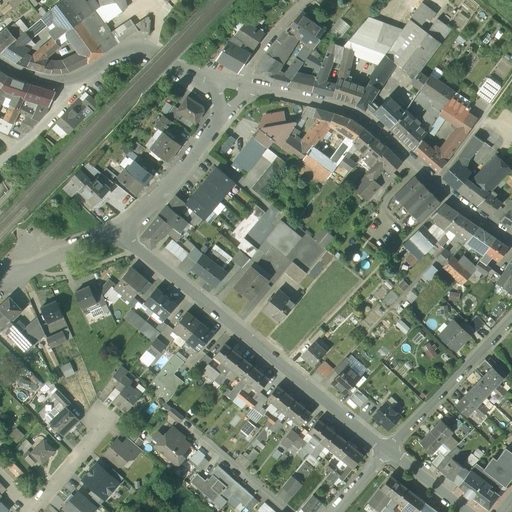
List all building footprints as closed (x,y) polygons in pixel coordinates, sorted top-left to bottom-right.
[(15,0),(10,5),(14,9),(24,0),(15,0)] [(65,0),(61,0),(42,17),(47,25),(56,18),(70,6),(65,0)] [(98,0),(100,7),(94,11),(104,24),(125,9),(119,2),(121,0),(98,0)] [(432,10),(422,3),(410,19),(420,27),(432,10)] [(70,6),(56,18),(61,24),(61,25),(65,31),(81,21),(70,6)] [(104,24),(94,11),(81,21),(104,53),(118,44),(112,36),(104,24)] [(302,12),(287,30),(298,38),(307,44),(313,49),(320,39),(318,38),(325,29),(302,12)] [(148,17),(134,28),(137,32),(148,32),(150,20),(148,17)] [(401,31),(369,17),(354,34),(390,47),(401,31)] [(340,40),(351,26),(342,19),(330,33),(340,40)] [(420,27),(410,19),(401,31),(390,47),(385,54),(393,61),(393,62),(415,78),(441,43),(427,32),(420,27)] [(437,19),(427,32),(441,43),(452,29),(437,19)] [(104,53),(81,21),(65,31),(69,37),(82,54),(88,63),(104,53)] [(130,23),(112,36),(118,44),(135,32),(137,32),(134,28),(130,23)] [(61,24),(50,34),(53,38),(55,40),(65,31),(61,25),(61,24)] [(263,36),(244,24),(235,35),(256,48),(263,36)] [(0,36),(0,54),(1,54),(17,39),(7,30),(0,36)] [(276,41),(267,54),(283,64),(286,58),(295,43),(298,38),(287,30),(276,41)] [(65,31),(55,40),(60,48),(60,45),(61,44),(69,37),(65,31)] [(17,39),(1,54),(16,63),(29,52),(24,46),(31,39),(26,32),(17,39)] [(354,34),(343,46),(345,47),(355,51),(380,60),(385,54),(390,47),(354,34)] [(53,38),(33,55),(27,68),(41,72),(51,73),(53,66),(47,58),(52,54),(60,48),(55,40),(53,38)] [(250,55),(227,42),(216,60),(239,73),(250,55)] [(322,65),(320,70),(328,73),(335,55),(339,45),(331,42),(322,65)] [(307,44),(297,59),(303,63),(304,62),(308,56),(313,49),(307,44)] [(343,46),(339,45),(335,55),(343,56),(345,47),(343,46)] [(355,51),(345,47),(343,56),(337,81),(336,84),(333,97),(356,105),(364,92),(363,92),(366,87),(351,81),(352,77),(349,76),(355,51)] [(82,54),(61,64),(53,66),(51,73),(62,74),(70,72),(88,63),(82,54)] [(267,54),(254,73),(270,82),(287,86),(295,74),(303,63),(297,59),(290,68),(283,64),(267,54)] [(380,60),(369,78),(371,79),(378,84),(393,62),(393,61),(385,54),(380,60)] [(322,65),(308,56),(304,62),(307,64),(307,63),(319,71),(320,70),(322,65)] [(317,76),(315,79),(324,81),(328,73),(320,70),(319,71),(317,76)] [(312,78),(295,74),(287,86),(312,92),(315,79),(312,78)] [(454,92),(431,75),(421,89),(435,99),(445,106),(451,96),(454,92)] [(31,86),(8,77),(0,89),(6,92),(16,96),(24,99),(25,99),(31,86)] [(324,81),(315,79),(312,92),(333,97),(336,84),(324,81)] [(378,84),(371,79),(369,82),(376,88),(378,84)] [(500,89),(487,79),(477,93),(490,102),(500,89)] [(376,88),(369,82),(366,87),(363,92),(364,92),(356,105),(365,111),(379,90),(376,88)] [(55,92),(31,86),(25,99),(38,104),(35,111),(46,114),(55,92)] [(454,92),(451,96),(469,108),(469,103),(468,101),(454,92)] [(24,99),(16,96),(10,106),(19,110),(24,99)] [(99,106),(89,96),(83,102),(88,107),(94,112),(99,106)] [(469,108),(451,96),(445,106),(440,114),(460,127),(468,132),(477,120),(466,112),(469,108)] [(202,107),(187,97),(178,110),(177,112),(178,112),(192,122),(195,124),(203,112),(202,112),(202,108),(202,107)] [(400,108),(389,97),(375,113),(390,129),(402,116),(397,111),(400,108)] [(79,98),(57,122),(69,134),(85,121),(79,115),(88,107),(83,102),(79,98)] [(435,99),(426,114),(436,120),(440,114),(445,106),(435,99)] [(10,106),(3,120),(13,125),(20,111),(10,106)] [(173,107),(166,118),(171,122),(174,118),(178,112),(177,112),(178,110),(173,107)] [(335,114),(307,107),(302,115),(314,117),(319,120),(321,117),(331,122),(335,114)] [(46,114),(35,111),(32,119),(39,123),(46,114)] [(192,122),(178,112),(174,118),(183,124),(184,123),(189,127),(192,122)] [(415,121),(405,112),(402,116),(390,129),(413,151),(420,141),(434,122),(436,120),(426,114),(420,123),(416,119),(415,121)] [(282,113),(264,117),(266,128),(284,125),(282,113)] [(344,117),(335,114),(331,122),(329,126),(335,129),(344,117)] [(166,118),(163,116),(155,127),(158,130),(163,133),(163,132),(163,133),(171,122),(166,118)] [(331,122),(321,117),(319,120),(317,124),(313,129),(323,136),(327,129),(328,129),(329,126),(331,122)] [(344,117),(335,129),(348,137),(354,142),(364,129),(350,119),(344,117)] [(266,128),(262,129),(261,131),(259,130),(253,137),(267,149),(273,141),(281,147),(289,136),(294,128),(296,124),(295,123),(284,125),(266,128)] [(335,129),(329,126),(328,129),(327,129),(323,136),(327,140),(335,129)] [(458,129),(456,128),(440,150),(440,151),(449,158),(468,132),(460,127),(458,129)] [(299,131),(294,128),(289,136),(294,140),(299,131)] [(313,129),(302,145),(309,150),(311,147),(312,147),(316,142),(323,136),(313,129)] [(354,142),(353,144),(357,147),(365,153),(366,152),(367,153),(376,139),(364,129),(354,142)] [(158,130),(152,138),(156,141),(163,133),(158,130)] [(167,132),(165,134),(163,133),(163,132),(163,133),(156,141),(174,154),(180,145),(174,140),(175,138),(167,132)] [(294,140),(289,136),(281,147),(293,156),(301,162),(301,161),(302,161),(309,150),(302,145),(294,140)] [(473,136),(458,157),(466,159),(479,142),(473,136)] [(253,137),(234,161),(248,173),(267,149),(253,137)] [(354,142),(348,137),(345,141),(351,146),(353,144),(354,142)] [(152,138),(146,147),(150,150),(156,141),(152,138)] [(376,139),(367,153),(366,152),(365,153),(364,155),(368,158),(366,161),(372,167),(377,162),(377,161),(387,149),(376,139)] [(174,154),(156,141),(150,150),(152,151),(150,154),(159,160),(160,158),(167,163),(174,154)] [(351,146),(345,141),(331,161),(337,166),(338,163),(344,156),(348,150),(351,146)] [(432,151),(420,141),(413,151),(438,173),(445,163),(432,151)] [(136,143),(132,148),(141,154),(145,149),(136,143)] [(357,147),(353,144),(351,146),(348,150),(352,153),(357,147)] [(312,147),(311,147),(309,150),(302,161),(314,170),(327,179),(337,166),(331,161),(312,147)] [(440,150),(437,147),(435,148),(432,151),(445,163),(449,158),(440,151),(440,150)] [(387,149),(377,161),(377,162),(372,167),(369,171),(366,174),(373,180),(385,166),(393,171),(401,163),(387,149)] [(352,153),(348,150),(344,156),(348,159),(352,153)] [(141,159),(130,151),(126,156),(133,162),(134,162),(137,164),(141,159)] [(368,158),(364,155),(359,161),(369,171),(372,167),(366,161),(368,158)] [(496,155),(474,180),(482,187),(489,193),(491,191),(511,170),(499,158),(496,155)] [(252,189),(261,197),(286,164),(277,156),(252,189)] [(301,162),(293,156),(286,164),(308,180),(314,170),(302,161),(301,161),(301,162)] [(348,159),(344,156),(338,163),(350,172),(356,165),(348,159)] [(459,165),(454,166),(443,178),(457,190),(466,179),(469,174),(465,171),(466,159),(458,157),(459,165)] [(137,164),(134,162),(133,162),(127,171),(144,185),(152,176),(137,164)] [(79,171),(72,179),(77,185),(75,187),(79,189),(80,191),(90,181),(89,181),(85,177),(88,173),(83,168),(79,171)] [(115,176),(106,169),(102,174),(111,181),(115,176)] [(216,169),(208,178),(226,193),(234,184),(216,169)] [(127,171),(125,170),(117,180),(137,195),(144,185),(127,171)] [(511,170),(503,179),(511,187),(511,170)] [(102,174),(101,174),(97,178),(107,189),(113,183),(111,181),(102,174)] [(366,174),(355,188),(368,200),(380,187),(373,180),(366,174)] [(414,177),(394,197),(403,206),(423,185),(414,177)] [(97,178),(92,184),(90,181),(80,191),(93,204),(107,189),(97,178)] [(208,178),(201,187),(219,202),(226,193),(208,178)] [(72,179),(63,188),(71,196),(79,189),(75,187),(77,185),(72,179)] [(479,190),(466,179),(457,190),(471,201),(479,190)] [(423,185),(403,206),(412,215),(432,194),(423,185)] [(219,202),(201,187),(193,196),(211,211),(219,202)] [(479,190),(471,201),(476,206),(489,193),(482,187),(479,190)] [(107,189),(93,204),(97,208),(112,193),(107,189)] [(489,193),(476,206),(491,215),(502,204),(493,197),(496,195),(491,191),(489,193)] [(432,194),(412,215),(421,224),(441,203),(432,194)] [(175,196),(167,206),(169,207),(173,211),(176,207),(180,211),(182,209),(185,205),(186,205),(175,196)] [(211,211),(193,196),(186,205),(185,205),(193,212),(203,220),(211,211)] [(458,214),(444,204),(430,218),(442,229),(444,231),(444,230),(447,227),(458,214)] [(193,212),(185,205),(182,209),(190,216),(193,212)] [(256,205),(230,235),(240,243),(244,239),(243,238),(265,213),(256,205)] [(503,206),(493,217),(499,221),(509,210),(503,206)] [(173,211),(169,207),(166,211),(172,217),(176,212),(173,211)] [(509,210),(499,221),(510,228),(511,226),(511,210),(510,209),(509,210)] [(172,217),(166,211),(164,213),(162,212),(159,216),(173,226),(176,229),(181,233),(189,224),(176,212),(172,217)] [(468,221),(458,214),(447,227),(450,229),(456,234),(468,221)] [(159,216),(141,237),(142,241),(152,248),(162,236),(164,237),(173,226),(159,216)] [(280,220),(265,240),(286,257),(302,237),(280,220)] [(478,228),(468,221),(456,234),(466,242),(466,241),(478,228)] [(424,228),(422,226),(414,234),(423,244),(431,235),(424,228)] [(325,249),(336,238),(324,227),(314,238),(325,249)] [(495,240),(478,228),(466,241),(484,254),(495,240)] [(181,233),(176,229),(170,236),(178,242),(183,235),(181,233)] [(437,241),(431,235),(423,244),(429,250),(436,242),(437,241)] [(442,236),(438,241),(437,241),(436,242),(441,247),(447,239),(443,235),(442,236)] [(257,250),(244,239),(240,243),(237,248),(240,251),(250,260),(257,250)] [(189,254),(172,240),(165,248),(182,262),(189,254)] [(507,248),(495,240),(484,254),(475,267),(477,269),(485,276),(490,269),(486,266),(492,258),(497,262),(507,248)] [(204,255),(195,247),(188,257),(197,264),(204,255)] [(250,260),(256,264),(264,253),(259,248),(257,250),(250,260)] [(209,258),(204,255),(197,264),(193,269),(200,275),(201,274),(204,277),(221,256),(215,251),(209,258)] [(240,251),(232,260),(242,268),(250,260),(240,251)] [(221,256),(204,277),(208,281),(215,287),(226,272),(221,268),(227,261),(221,256)] [(471,275),(452,258),(443,268),(462,285),(471,275)] [(307,274),(293,262),(285,272),(299,284),(307,274)] [(431,281),(440,270),(434,265),(425,276),(431,281)] [(252,267),(235,288),(243,294),(245,292),(252,298),(265,282),(259,278),(261,275),(252,267)] [(130,269),(114,289),(120,293),(121,291),(131,299),(129,301),(130,301),(147,281),(140,275),(139,276),(130,269)] [(500,277),(490,269),(485,276),(483,278),(494,286),(500,277)] [(511,283),(511,275),(505,271),(497,285),(507,291),(509,289),(511,283)] [(109,279),(100,290),(102,294),(103,297),(104,296),(115,284),(109,279)] [(89,286),(74,293),(82,309),(97,302),(95,297),(89,286)] [(167,297),(156,288),(144,303),(155,311),(167,297)] [(279,290),(263,310),(279,324),(296,304),(279,290)] [(38,293),(39,301),(50,300),(49,291),(38,293)] [(452,292),(450,300),(460,302),(461,294),(452,292)] [(102,294),(95,297),(97,302),(99,303),(105,300),(103,297),(102,294)] [(167,297),(155,311),(165,319),(177,305),(167,297)] [(9,298),(0,306),(0,309),(10,320),(15,316),(21,310),(9,298)] [(105,300),(99,303),(102,308),(104,313),(109,311),(105,301),(105,300)] [(56,301),(40,308),(47,323),(63,316),(56,301)] [(97,302),(82,309),(85,315),(102,308),(99,303),(97,302)] [(155,311),(144,303),(141,307),(151,316),(155,311)] [(10,320),(0,309),(0,330),(7,323),(10,320)] [(140,317),(131,310),(124,318),(133,326),(140,317)] [(165,319),(155,311),(151,316),(161,324),(165,319)] [(200,324),(187,312),(172,330),(186,341),(200,324)] [(15,316),(10,320),(14,325),(19,320),(15,316)] [(146,322),(140,317),(133,326),(139,330),(146,322)] [(484,324),(476,317),(469,325),(476,333),(484,324)] [(38,319),(28,326),(35,333),(40,339),(45,335),(38,319)] [(14,325),(10,320),(7,323),(11,327),(7,331),(14,339),(21,332),(14,325)] [(26,328),(19,320),(14,325),(21,332),(26,328)] [(474,331),(464,321),(458,327),(468,337),(474,331)] [(151,326),(146,322),(139,330),(144,335),(151,326)] [(453,322),(440,336),(455,351),(468,337),(458,327),(453,322)] [(213,334),(200,324),(186,341),(199,351),(213,334)] [(28,326),(26,328),(21,332),(28,340),(35,333),(28,326)] [(160,333),(151,326),(144,335),(153,342),(156,339),(160,333)] [(320,329),(308,341),(313,345),(315,342),(315,343),(324,333),(320,329)] [(28,340),(21,332),(14,339),(25,350),(32,343),(28,340)] [(52,336),(46,339),(50,348),(67,340),(63,332),(52,336)] [(35,333),(28,340),(32,343),(33,345),(40,339),(35,333)] [(153,342),(147,350),(151,354),(160,343),(156,339),(153,342)] [(313,345),(302,356),(312,366),(325,352),(315,343),(315,342),(313,345)] [(432,342),(423,346),(429,360),(438,356),(432,342)] [(160,343),(151,354),(156,358),(165,347),(160,343)] [(236,353),(225,344),(214,356),(226,366),(236,353)] [(247,362),(236,353),(226,366),(231,370),(237,374),(247,362)] [(175,355),(156,378),(168,389),(174,393),(183,382),(174,374),(184,362),(175,355)] [(346,358),(334,371),(339,376),(345,369),(346,369),(351,363),(346,358)] [(485,360),(475,370),(482,377),(483,376),(492,367),(485,360)] [(324,361),(316,370),(325,378),(333,370),(324,361)] [(69,362),(60,365),(65,378),(74,374),(69,362)] [(258,371),(247,362),(237,374),(248,383),(258,371)] [(219,374),(208,364),(202,372),(208,377),(209,377),(214,381),(219,374)] [(121,366),(112,376),(119,382),(125,376),(128,371),(121,366)] [(219,374),(214,381),(219,385),(220,386),(226,377),(225,377),(231,370),(226,366),(219,374)] [(504,378),(492,367),(483,376),(482,377),(494,388),(496,386),(504,378)] [(346,369),(345,369),(339,376),(332,383),(344,395),(358,380),(346,369)] [(237,374),(231,370),(225,377),(226,377),(231,381),(237,374)] [(258,371),(248,383),(259,392),(269,380),(258,371)] [(119,382),(116,387),(122,392),(127,385),(128,385),(131,381),(125,376),(119,382)] [(494,388),(482,377),(473,386),(485,398),(492,390),(494,388)] [(168,389),(156,378),(148,387),(159,396),(163,392),(165,393),(168,389)] [(54,385),(51,379),(41,391),(45,395),(54,385)] [(122,392),(113,402),(114,403),(115,401),(119,405),(118,406),(126,413),(140,396),(140,395),(138,398),(133,394),(135,392),(128,385),(127,385),(122,392)] [(288,395),(277,386),(267,399),(278,408),(288,395)] [(473,386),(464,396),(476,407),(478,405),(485,398),(473,386)] [(500,389),(496,386),(494,388),(503,396),(506,392),(501,387),(500,389)] [(236,387),(232,392),(237,396),(241,391),(236,387)] [(503,396),(494,388),(492,390),(495,393),(493,395),(499,400),(503,396)] [(165,393),(161,398),(167,402),(174,393),(168,389),(165,393)] [(57,390),(52,395),(60,403),(64,407),(65,407),(70,403),(57,390)] [(256,404),(241,391),(237,396),(253,408),(256,404)] [(350,399),(360,408),(367,400),(357,391),(350,399)] [(299,404),(288,395),(278,408),(289,417),(299,404)] [(464,396),(455,406),(466,417),(474,410),(476,407),(464,396)] [(65,407),(64,407),(60,403),(54,408),(59,412),(50,421),(49,422),(63,435),(78,421),(65,407)] [(388,430),(401,417),(386,403),(374,417),(388,430)] [(310,413),(299,404),(289,417),(300,426),(310,413)] [(483,406),(481,408),(478,405),(476,407),(484,415),(488,411),(483,406)] [(484,415),(476,407),(474,410),(477,413),(475,415),(480,419),(484,415)] [(50,412),(47,412),(45,414),(45,417),(50,421),(59,412),(54,408),(50,412)] [(183,418),(173,409),(168,414),(179,423),(183,418)] [(272,416),(266,412),(263,416),(268,421),(272,416)] [(457,420),(448,412),(443,418),(452,426),(457,420)] [(277,420),(272,416),(268,421),(273,425),(277,420)] [(330,429),(318,420),(308,432),(313,437),(320,442),(330,429)] [(250,421),(242,430),(249,437),(257,427),(250,421)] [(440,421),(430,432),(442,443),(452,432),(440,421)] [(288,429),(283,425),(279,430),(284,434),(288,429)] [(189,445),(179,436),(181,435),(172,427),(164,437),(159,443),(155,447),(177,465),(184,458),(181,455),(189,445)] [(10,435),(18,443),(25,436),(17,428),(10,435)] [(341,438),(330,429),(320,442),(325,446),(330,450),(341,438)] [(291,431),(281,443),(288,449),(298,436),(291,431)] [(430,432),(419,442),(432,454),(442,443),(430,432)] [(158,433),(154,438),(159,443),(164,437),(160,434),(160,435),(158,433)] [(305,442),(298,436),(288,449),(295,454),(301,447),(305,442)] [(313,437),(307,444),(305,442),(301,447),(304,449),(303,449),(309,454),(320,442),(313,437)] [(141,450),(128,438),(122,445),(131,452),(131,453),(135,457),(141,450)] [(341,438),(330,450),(341,459),(351,446),(341,438)] [(122,445),(117,440),(104,454),(119,466),(123,466),(125,463),(124,460),(131,453),(131,452),(122,445)] [(18,450),(23,455),(33,446),(28,441),(18,450)] [(54,452),(44,441),(31,453),(42,464),(54,452)] [(325,446),(320,442),(309,454),(315,458),(325,446)] [(363,456),(351,446),(341,459),(348,465),(353,468),(363,456)] [(444,458),(436,469),(441,473),(451,459),(452,460),(460,451),(460,450),(459,449),(456,446),(444,458)] [(458,486),(488,509),(499,496),(496,493),(500,489),(503,486),(505,487),(511,478),(511,453),(505,448),(496,460),(493,457),(483,469),(475,463),(474,465),(468,472),(458,486)] [(253,449),(246,459),(251,463),(259,454),(253,449)] [(198,450),(188,462),(195,468),(203,458),(205,456),(198,450)] [(440,454),(430,464),(436,469),(444,458),(440,454)] [(35,464),(28,456),(24,460),(32,467),(35,464)] [(209,462),(203,458),(195,468),(200,472),(209,462)] [(452,460),(451,459),(441,473),(453,482),(463,469),(452,460)] [(469,461),(463,469),(468,472),(474,465),(469,461)] [(13,463),(9,467),(23,482),(27,478),(13,463)] [(330,463),(326,468),(331,472),(335,467),(330,463)] [(93,490),(105,500),(119,484),(109,475),(97,464),(83,481),(93,490)] [(348,465),(342,473),(338,478),(342,481),(353,468),(348,465)] [(247,493),(218,467),(205,482),(197,475),(191,482),(213,502),(219,495),(227,501),(232,495),(239,502),(247,493)] [(342,473),(335,467),(331,472),(338,478),(342,473)] [(463,469),(453,482),(458,486),(468,472),(463,469)] [(109,475),(119,484),(123,480),(113,470),(109,475)] [(331,472),(325,479),(332,485),(338,478),(331,472)] [(298,482),(291,476),(282,488),(293,497),(302,485),(298,482)] [(390,477),(380,489),(393,499),(402,486),(390,477)] [(402,486),(393,499),(404,508),(401,511),(405,511),(417,497),(402,486)] [(393,499),(380,489),(369,504),(379,511),(382,511),(386,507),(393,499)] [(105,500),(93,490),(89,494),(93,498),(101,505),(105,500)] [(70,496),(68,499),(83,511),(93,511),(96,509),(89,502),(78,492),(72,499),(70,496)] [(247,493),(239,502),(245,507),(253,498),(247,493)] [(314,511),(321,503),(312,495),(301,509),(304,511),(314,511)] [(417,497),(405,511),(418,511),(425,503),(417,497)] [(93,498),(89,502),(99,511),(103,507),(101,505),(93,498)] [(253,498),(245,507),(250,511),(258,502),(253,498)] [(83,511),(68,499),(66,501),(68,503),(63,509),(66,511),(83,511)] [(274,511),(264,503),(257,511),(258,511),(274,511)] [(436,511),(425,503),(418,511),(436,511)]
